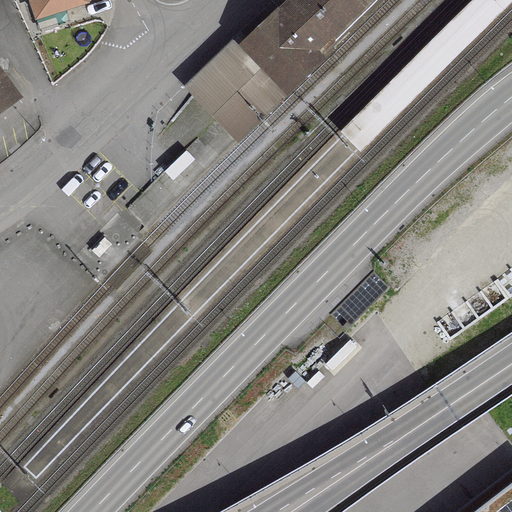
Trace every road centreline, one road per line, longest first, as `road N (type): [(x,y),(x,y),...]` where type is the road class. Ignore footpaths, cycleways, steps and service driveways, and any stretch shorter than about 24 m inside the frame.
road 1 (secondary): [(511,94),(427,168),(89,511)]
road 2 (primary): [(511,360),(286,511)]
road 3 (residential): [(0,195),(160,52)]
